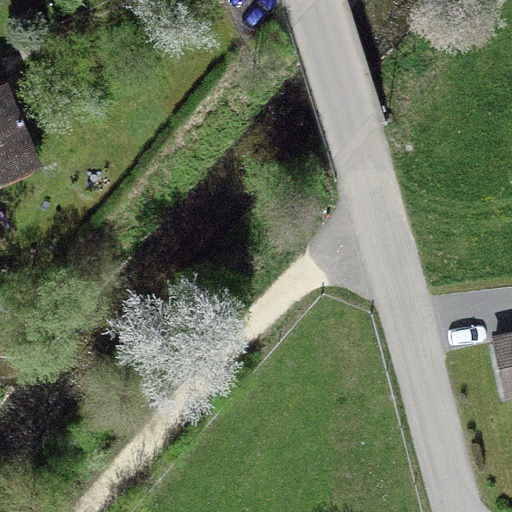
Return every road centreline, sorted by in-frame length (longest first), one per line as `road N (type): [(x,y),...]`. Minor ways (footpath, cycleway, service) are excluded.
road 1 (residential): [(452,511),(303,0)]
road 2 (track): [(82,511),(192,388),(366,217)]
